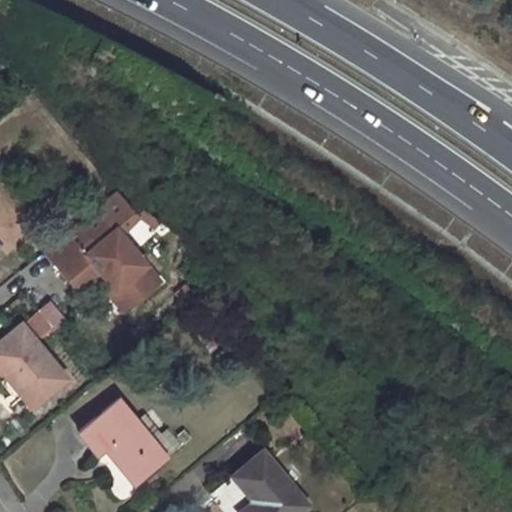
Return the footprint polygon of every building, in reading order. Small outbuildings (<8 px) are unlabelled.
[(95,243),(110,231),(91,209),(76,221),(95,243)] [(76,221),(44,248),(71,281),(94,278),(96,277),(101,272),(114,288),(118,284),(132,301),(158,279),(115,227),(110,231),(95,243),(76,221)] [(122,309),(132,301),(118,284),(114,288),(101,272),(96,277),(122,309)] [(37,342),(63,321),(46,300),(20,321),(37,342)] [(0,337),(0,373),(2,376),(10,370),(34,402),(63,380),(19,323),(0,337)] [(2,376),(27,408),(34,402),(10,370),(2,376)] [(116,400),(78,431),(96,452),(104,445),(133,481),(179,443),(167,429),(152,441),(116,400)] [(253,501),(240,511),(297,511),(307,505),(262,451),(232,475),(253,501)]
